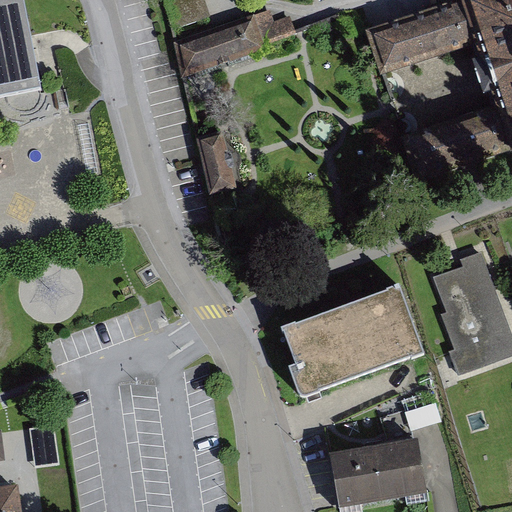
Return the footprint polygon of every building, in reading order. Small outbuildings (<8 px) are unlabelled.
[(0,99),(44,90),(25,0),(12,0),(0,2),(0,99)] [(163,0),(172,28),(214,16),(209,0),(163,0)] [(511,0),(470,0),(372,33),(387,76),(485,44),(494,72),(505,106),(409,138),(425,184),(469,169),(511,154),(511,0)] [(279,22),(275,11),(260,16),(269,45),(301,35),(300,32),(295,17),(279,22)] [(186,80),(270,51),(269,45),(260,16),(176,45),(186,80)] [(218,196),(239,190),(224,137),(203,143),(218,196)] [(459,268),(439,275),(452,314),(448,315),(461,353),(456,354),(464,375),(511,358),(511,327),(486,254),(466,261),(468,268),(460,271),(459,268)] [(403,288),(284,331),(297,366),(291,368),(302,400),(427,355),(403,288)] [(432,392),(402,402),(412,432),(427,427),(442,422),(432,392)] [(54,427),(31,430),(33,447),(35,468),(58,465),(54,427)] [(418,439),(330,454),(337,496),(339,508),(427,493),(418,439)] [(0,511),(20,511),(17,487),(0,488),(0,511)]
